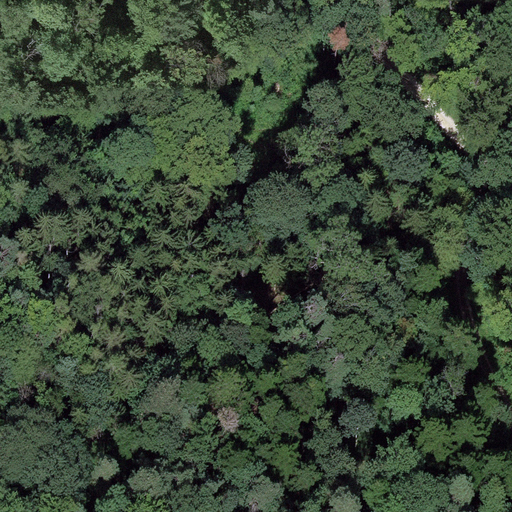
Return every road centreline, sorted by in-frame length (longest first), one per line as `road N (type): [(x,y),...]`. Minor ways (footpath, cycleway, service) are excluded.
road 1 (track): [(511,198),(324,0)]
road 2 (track): [(511,419),(456,284),(462,229),(505,193)]
